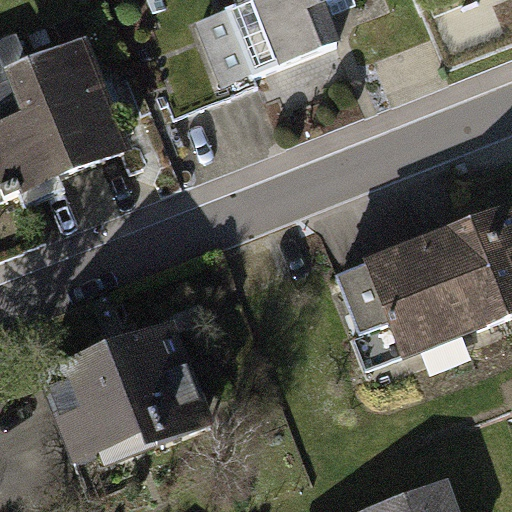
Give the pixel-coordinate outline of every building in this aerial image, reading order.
[(234,0),(238,11),(197,26),(223,98),(344,53),(330,15),(365,2),(364,0),(234,0)] [(0,99),(7,118),(0,120),(0,210),(112,166),(71,63),(0,91),(0,99)] [(511,215),(381,268),(421,366),(511,328),(511,215)] [(178,343),(25,388),(56,492),(209,446),(178,343)] [(454,511),(444,485),(368,511),(454,511)]
